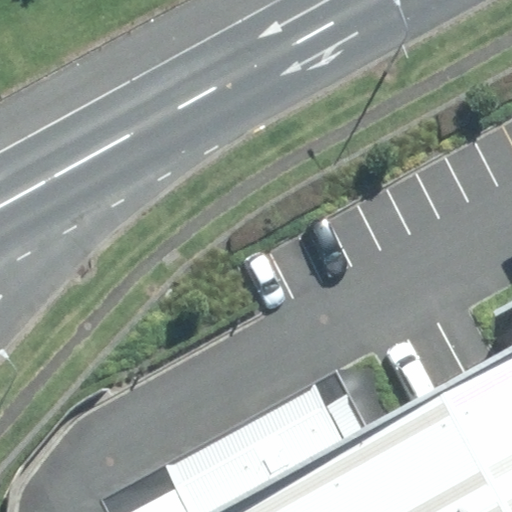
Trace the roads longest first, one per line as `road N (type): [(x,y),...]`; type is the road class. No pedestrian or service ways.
road 1 (primary): [(223,82),(0,298)]
road 2 (primary): [(223,82),(0,207)]
road 3 (primary): [(366,0),(223,82)]
